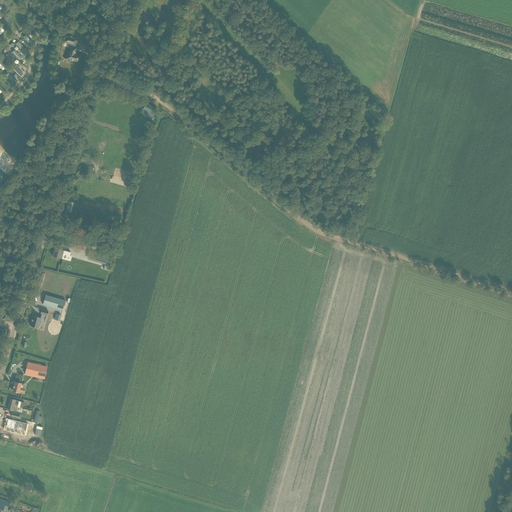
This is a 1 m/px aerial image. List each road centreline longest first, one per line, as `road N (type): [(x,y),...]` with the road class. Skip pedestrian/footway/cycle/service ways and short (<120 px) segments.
road 1 (track): [(95,71),(151,95),(315,231),(511,293)]
road 2 (unclassified): [(0,378),(95,71),(126,0)]
road 3 (unknown): [(0,52),(24,24),(39,35),(31,75),(0,108)]
